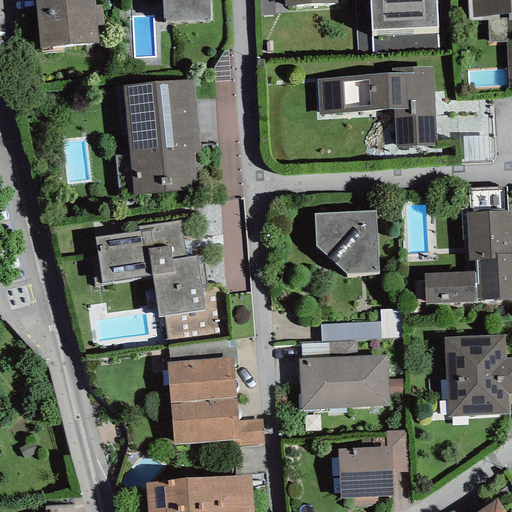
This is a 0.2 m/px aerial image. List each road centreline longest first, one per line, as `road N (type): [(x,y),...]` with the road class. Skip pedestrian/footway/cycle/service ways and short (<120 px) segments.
road 1 (residential): [(0,134),(101,511)]
road 2 (residential): [(238,189),(276,511)]
road 3 (residential): [(238,189),(493,175),(511,158)]
road 4 (residential): [(225,0),(238,189)]
